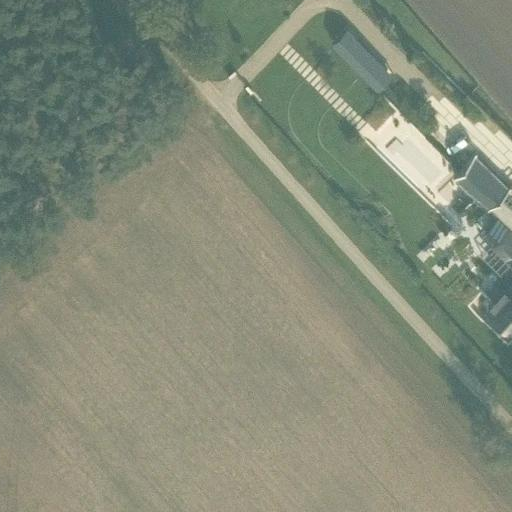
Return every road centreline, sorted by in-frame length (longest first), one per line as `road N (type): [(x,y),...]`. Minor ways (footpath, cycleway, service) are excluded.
road 1 (track): [(155,0),(404,312)]
road 2 (unclassified): [(511,434),(404,312)]
